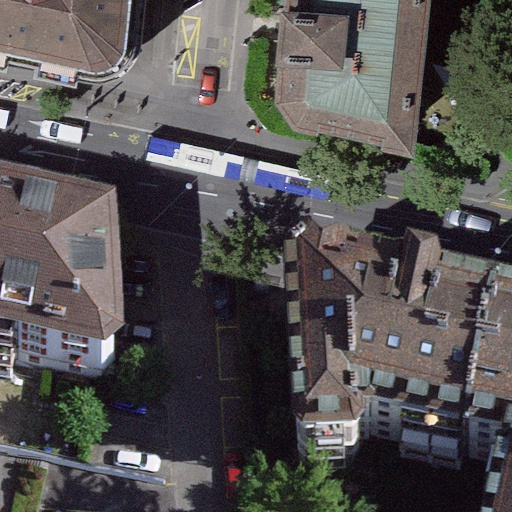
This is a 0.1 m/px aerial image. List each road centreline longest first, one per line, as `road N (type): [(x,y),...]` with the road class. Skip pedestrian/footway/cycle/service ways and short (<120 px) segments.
road 1 (residential): [(203,190),(208,511)]
road 2 (tertiary): [(203,190),(511,254)]
road 3 (tertiary): [(0,147),(203,190)]
road 4 (residential): [(222,0),(203,190)]
